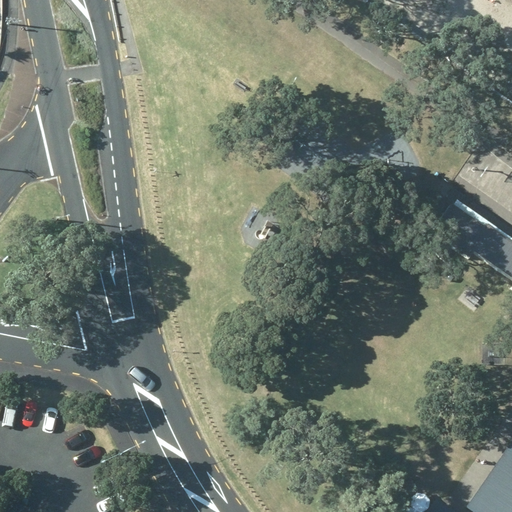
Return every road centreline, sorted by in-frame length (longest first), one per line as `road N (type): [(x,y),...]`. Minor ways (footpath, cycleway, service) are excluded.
road 1 (secondary): [(95,0),(130,229),(162,373)]
road 2 (secondary): [(108,360),(56,115)]
road 3 (secondary): [(180,511),(108,360)]
road 4 (secondary): [(162,373),(232,511)]
